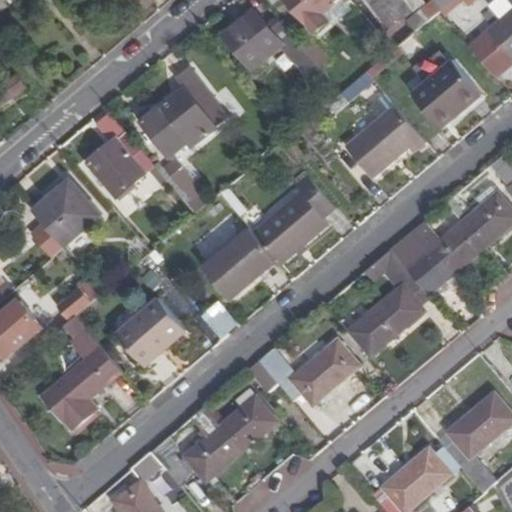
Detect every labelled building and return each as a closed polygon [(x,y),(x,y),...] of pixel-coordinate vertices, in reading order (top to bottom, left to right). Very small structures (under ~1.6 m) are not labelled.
[(0,0),(0,11),(8,4),(5,0),(0,0)] [(327,12),(340,0),(291,0),(319,33),(335,20),(327,12)] [(407,0),(371,0),(389,26),(414,9),(407,0)] [(309,67),(318,61),(284,20),(274,28),(257,7),(229,33),(257,65),(286,40),(309,67)] [(475,48),(502,80),(511,70),(511,16),(495,31),(475,48)] [(434,82),(457,62),(447,51),(424,70),(434,82)] [(434,82),(417,96),(445,131),(485,96),(457,62),(434,82)] [(234,113),(193,65),(178,78),(185,87),(150,117),(177,149),(203,126),(211,135),(234,113)] [(353,68),(336,82),(344,91),(361,77),(353,68)] [(17,72),(0,86),(0,105),(26,83),(17,72)] [(417,154),(430,142),(399,105),(351,146),(377,179),(413,150),(417,154)] [(122,137),(93,162),(123,197),(132,190),(129,187),(150,170),(122,137)] [(511,182),(511,160),(506,154),(496,163),(511,182)] [(175,156),(161,167),(171,178),(183,166),(175,156)] [(308,193),(261,235),(284,262),(288,266),(335,225),(330,219),(340,210),(313,178),(303,186),(308,193)] [(74,180),(37,212),(47,223),(67,245),(103,213),(74,180)] [(242,215),(250,208),(231,186),(223,192),(242,215)] [(511,201),(504,192),(469,221),(489,245),(511,225),(511,201)] [(430,219),(424,223),(441,244),(447,239),(430,219)] [(433,293),(489,245),(469,221),(447,239),(441,244),(424,223),(395,248),(433,293)] [(35,233),(54,256),(67,245),(47,223),(35,233)] [(237,301),(284,262),(261,235),(255,228),(209,268),(237,301)] [(424,303),(434,294),(433,293),(395,248),(381,260),(386,267),(403,288),(353,331),(374,356),(429,309),(424,303)] [(386,267),(381,260),(369,270),(375,277),(386,267)] [(57,307),(70,321),(78,315),(92,303),(80,289),(57,307)] [(166,298),(124,333),(153,366),(194,331),(166,298)] [(24,299),(0,319),(0,351),(6,358),(46,323),(24,299)] [(221,329),(236,325),(232,309),(217,312),(221,329)] [(96,402),(128,373),(92,331),(79,343),(93,361),(47,399),(67,427),(71,424),(79,433),(104,412),(96,402)] [(286,362),(276,371),(284,381),(299,399),(310,391),(319,402),(364,364),(343,339),(298,376),(286,362)] [(276,388),(284,381),(276,371),(264,357),(256,364),(276,388)] [(511,407),(499,391),(453,429),(460,437),(450,446),(487,491),(498,482),(502,479),(479,450),(511,422),(511,407)] [(261,396),(227,425),(247,449),(281,420),(261,396)] [(220,424),(205,407),(193,417),(208,435),(188,452),(211,480),(247,449),(227,425),(223,421),(220,424)] [(460,437),(453,429),(443,437),(450,446),(460,437)] [(167,438),(156,448),(166,460),(185,483),(196,474),(167,438)] [(434,446),(388,484),(392,489),(408,507),(453,472),(434,446)] [(142,480),(166,460),(156,448),(133,467),(142,480)] [(165,511),(142,480),(115,498),(125,511),(165,511)] [(412,511),(408,507),(392,489),(382,497),(394,511),(395,511),(412,511)]
